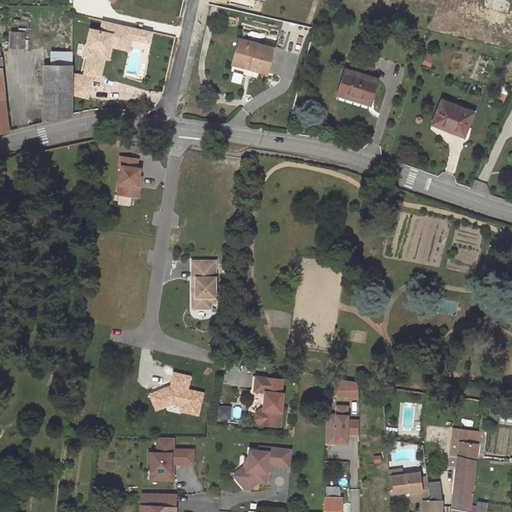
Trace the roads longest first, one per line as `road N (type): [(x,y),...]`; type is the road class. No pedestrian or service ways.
road 1 (residential): [(184,128),(324,151),(511,213)]
road 2 (residential): [(184,128),(149,337),(214,359)]
road 3 (residential): [(0,142),(118,121),(158,126)]
